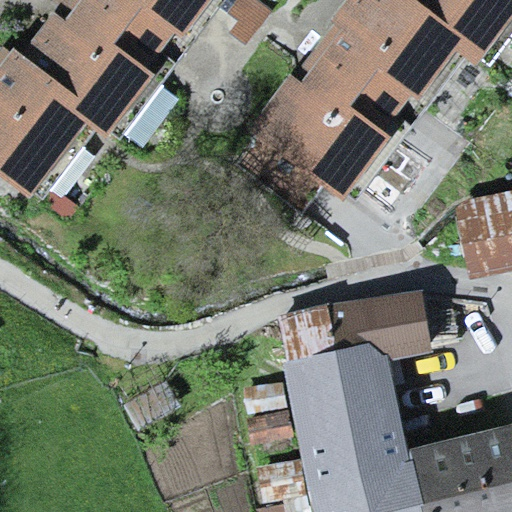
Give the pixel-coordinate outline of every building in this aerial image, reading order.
[(0,200),(19,214),(76,138),(98,154),(150,84),(134,72),(161,36),(175,46),(209,0),(39,0),(29,13),(39,25),(9,65),(0,58),(0,200)] [(511,0),(344,0),(241,139),(335,210),(451,55),(475,73),(511,22),(511,0)] [(511,159),(433,178),(453,262),(511,248),(511,159)] [(293,376),(320,511),(420,511),(408,457),(387,357),(293,376)] [(420,511),(511,511),(511,432),(408,457),(420,511)]
